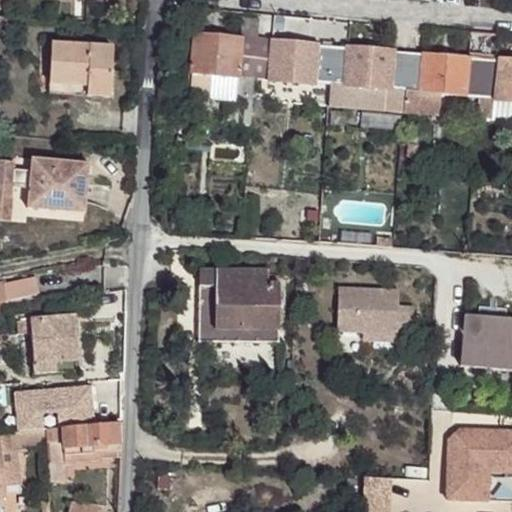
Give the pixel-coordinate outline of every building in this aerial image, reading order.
[(194,35),(190,95),(210,96),(211,76),(268,80),(272,41),(257,39),(258,20),(242,19),(240,38),(194,35)] [(268,80),(268,81),(313,85),(313,83),(329,84),(331,49),(316,47),(316,44),(272,41),(268,80)] [(51,45),(49,84),(87,87),(86,97),(110,98),(113,48),(51,45)] [(329,84),(327,106),(403,112),(408,54),(392,53),(392,51),(347,48),(347,50),(331,49),(329,84)] [(408,54),(403,112),(438,115),(440,95),(465,97),(469,59),(469,57),(423,54),(423,55),(408,54)] [(469,59),(465,97),(493,100),(493,101),(511,102),(511,60),(496,59),(496,61),(469,59)] [(86,97),(87,87),(49,84),(48,95),(86,97)] [(29,186),(27,210),(68,213),(69,202),(85,204),(88,175),(80,174),(81,165),(31,160),(30,175),(13,174),(14,163),(0,161),(0,198),(11,200),(12,184),(29,186)] [(88,175),(88,165),(81,165),(80,174),(88,175)] [(0,222),(8,223),(11,200),(0,198),(0,222)] [(84,215),(85,204),(69,202),(68,213),(84,215)] [(376,238),(376,246),(392,247),(392,239),(376,238)] [(198,285),(197,335),(216,335),(216,330),(278,329),(279,274),(267,274),(267,271),(215,271),(214,285),(199,285),(198,285)] [(199,271),(199,285),(214,285),(215,271),(199,271)] [(0,284),(0,302),(37,294),(33,277),(0,284)] [(338,288),(336,332),(362,333),(396,334),(396,339),(412,340),(413,307),(397,307),(397,291),(338,288)] [(464,316),(460,367),(511,371),(511,319),(506,319),(506,309),(478,308),(478,317),(464,316)] [(31,333),(35,375),(55,373),(54,363),(80,360),(76,316),(30,320),(30,322),(16,323),(17,334),(31,333)] [(197,335),(197,343),(278,343),(278,329),(216,330),(216,335),(197,335)] [(396,339),(396,334),(362,333),(362,342),(396,343),(396,339)] [(411,418),(430,421),(431,402),(393,397),(391,406),(412,409),(411,418)] [(47,444),(48,464),(64,462),(99,459),(99,458),(120,457),(118,423),(45,430),(47,444)] [(0,496),(4,497),(2,484),(0,459),(0,451),(17,450),(26,449),(26,446),(47,444),(45,430),(0,434),(0,496)] [(448,440),(448,446),(465,447),(465,439),(469,439),(474,434),(474,431),(459,430),(448,440)] [(448,446),(446,500),(487,501),(488,472),(488,459),(505,460),(505,472),(511,472),(511,431),(474,431),(474,434),(469,439),(465,439),(465,447),(448,446)] [(0,451),(0,459),(2,484),(20,483),(17,450),(0,451)] [(488,459),(488,472),(505,472),(505,460),(488,459)] [(48,464),(49,482),(66,480),(64,462),(48,464)] [(363,478),(361,511),(388,511),(390,479),(363,478)] [(71,502),(68,511),(97,511),(99,506),(71,502)]
